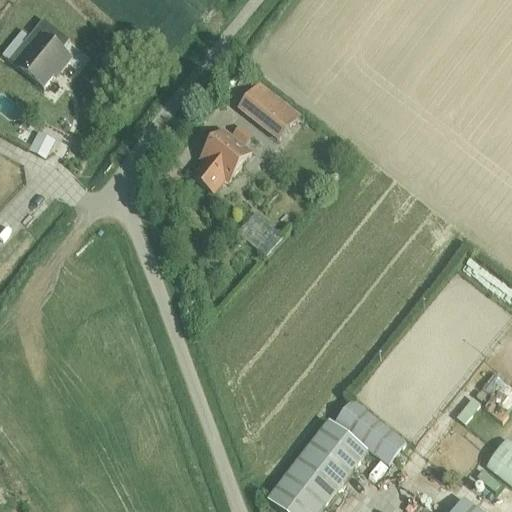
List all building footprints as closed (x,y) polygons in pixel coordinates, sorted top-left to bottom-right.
[(22,35),(2,60),(17,72),(44,94),(59,75),(61,77),(72,63),(62,55),(70,45),(44,24),(30,42),(22,35)] [(256,94),(240,114),(279,144),(293,126),(298,120),(259,90),(256,94)] [(193,182),(213,198),(225,183),(229,186),(251,158),(223,136),(201,164),(205,167),(193,182)] [(39,137),(30,155),(43,161),(52,144),(39,137)] [(268,261),(286,241),(258,215),(240,235),(268,261)] [(352,407),(335,429),(334,431),(330,428),(268,507),(274,511),(325,511),(369,456),(389,471),(406,449),(352,407)] [(488,470),(511,488),(511,443),(510,441),(488,470)] [(495,493),(503,482),(489,471),(481,482),(495,493)]
